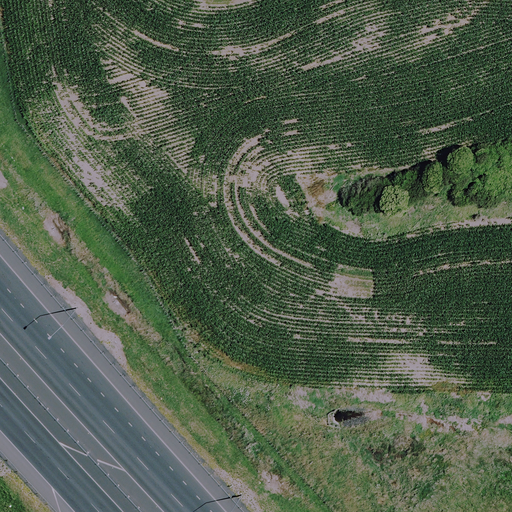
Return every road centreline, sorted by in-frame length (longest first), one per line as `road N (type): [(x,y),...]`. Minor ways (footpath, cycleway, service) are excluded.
road 1 (motorway): [(0,294),(199,511)]
road 2 (motorway): [(113,511),(0,385)]
